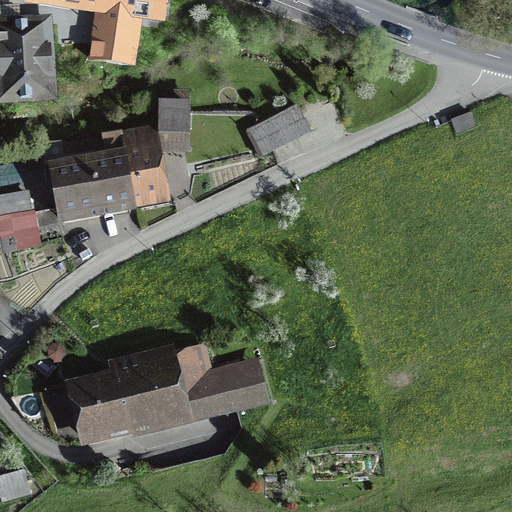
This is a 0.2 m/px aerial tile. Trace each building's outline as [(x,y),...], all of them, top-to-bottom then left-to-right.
[(143,12),(160,14),(162,0),(59,0),(99,5),(92,61),(132,67),(138,20),(142,20),(143,12)] [(72,43),(70,19),(0,23),(0,102),(53,99),(49,45),(72,43)] [(161,105),(159,147),(187,148),(188,105),(161,105)] [(310,130),(297,105),(248,130),(261,156),(310,130)] [(470,113),(451,120),(456,133),(475,125),(470,113)] [(107,161),(125,158),(133,203),(163,197),(152,131),(103,140),(107,161)] [(63,216),(133,203),(125,158),(107,161),(54,171),(63,216)] [(0,173),(0,188),(30,184),(27,170),(0,173)] [(27,194),(0,198),(0,251),(36,245),(27,194)] [(212,396),(230,391),(227,379),(224,369),(206,372),(201,350),(171,357),(169,350),(114,364),(118,383),(76,393),(86,433),(184,409),(182,404),(212,396)] [(234,408),(263,400),(256,371),(227,379),(230,391),(234,408)] [(28,494),(23,473),(0,479),(5,494),(0,495),(2,501),(28,494)]
